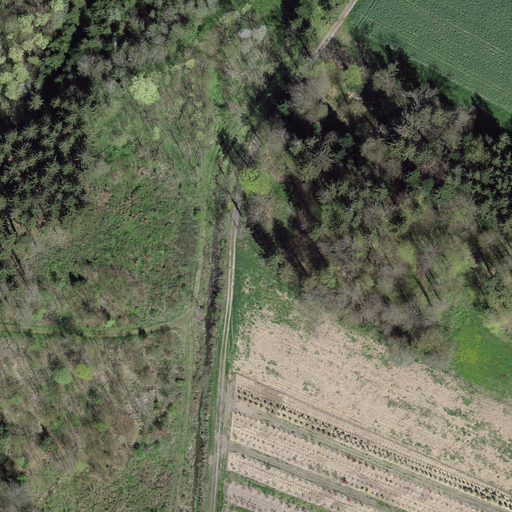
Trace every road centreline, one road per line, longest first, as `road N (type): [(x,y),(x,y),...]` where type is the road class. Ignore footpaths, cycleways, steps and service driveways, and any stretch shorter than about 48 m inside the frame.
road 1 (track): [(355,0),(247,152),(213,511)]
road 2 (track): [(0,325),(144,331),(186,319)]
